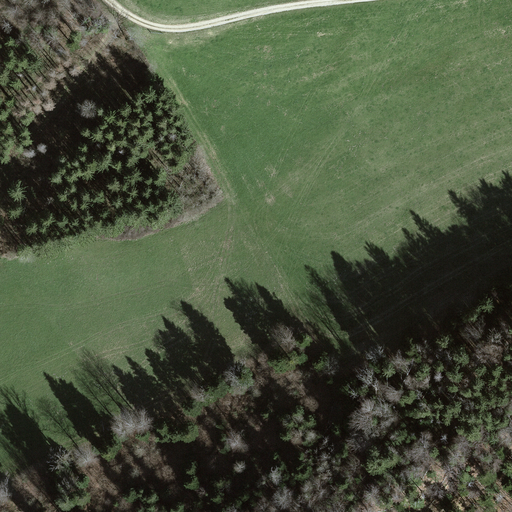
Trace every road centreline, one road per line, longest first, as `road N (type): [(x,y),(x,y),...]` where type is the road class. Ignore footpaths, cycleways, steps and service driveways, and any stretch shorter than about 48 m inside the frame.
road 1 (track): [(342,0),(178,28),(137,21),(110,0)]
road 2 (track): [(122,11),(0,187)]
